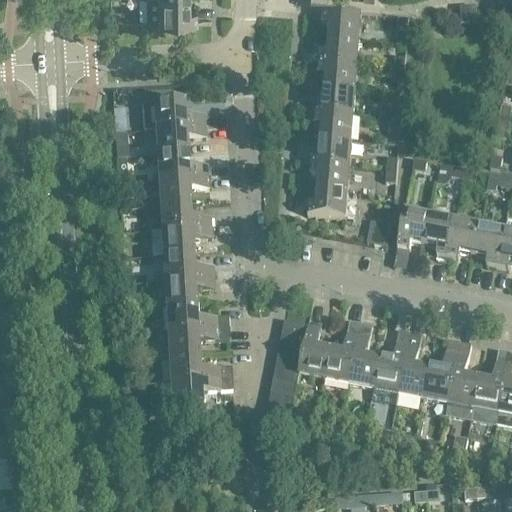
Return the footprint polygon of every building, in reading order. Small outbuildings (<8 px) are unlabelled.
[(188,0),(157,0),(158,23),(196,23),(196,10),(189,10),(188,0)] [(121,10),(110,11),(110,23),(121,23),(121,10)] [(476,26),(475,10),(460,10),(461,27),(476,26)] [(360,18),(323,16),(322,28),(329,29),(328,42),(358,44),(360,18)] [(396,33),(407,34),(408,22),(397,21),(396,33)] [(358,44),(328,42),(327,56),(320,55),(319,67),(356,70),(358,44)] [(393,72),(404,73),(405,61),(394,60),(393,72)] [(356,70),(319,67),(318,79),(325,79),(324,93),(354,95),(356,70)] [(392,84),(403,85),(404,73),(393,72),(392,84)] [(354,95),(324,93),(323,106),(316,106),(315,118),(353,120),(354,95)] [(153,107),(155,133),(205,130),(205,119),(185,120),(184,105),(153,107)] [(499,121),(509,123),(511,111),(502,109),(499,121)] [(390,123),(400,124),(401,111),(390,110),(390,123)] [(353,120),(315,118),(314,129),(321,129),(320,143),(351,146),(353,120)] [(499,121),(497,133),(507,135),(509,123),(499,121)] [(389,134),(399,135),(400,124),(390,123),(389,134)] [(205,130),(155,133),(156,158),(187,156),(186,143),(206,142),(205,130)] [(351,146),(320,143),(319,157),(312,157),(311,168),(349,171),(351,146)] [(187,156),(156,158),(158,183),(208,181),(208,169),(188,170),(187,156)] [(489,171),(500,173),(502,161),(492,159),(489,171)] [(386,174),(396,174),(397,162),(387,161),(386,174)] [(424,175),(426,165),(414,163),(412,173),(424,175)] [(349,171),(311,168),(310,180),(317,180),(316,194),(347,196),(349,171)] [(463,183),(465,172),(453,170),(451,180),(463,183)] [(477,174),(465,172),(463,183),(475,185),(477,174)] [(385,186),(395,186),(396,174),(386,174),(385,186)] [(511,191),(511,181),(502,179),(500,190),(511,191)] [(208,181),(158,183),(159,209),(190,207),(190,193),(209,192),(208,181)] [(347,196),(316,194),(315,207),(308,207),(307,219),(345,222),(347,196)] [(190,207),(159,209),(161,234),(211,231),(210,219),(191,220),(190,207)] [(382,225),(391,225),(393,225),(394,213),(383,212),(382,225)] [(430,218),(404,213),(397,251),(410,253),(411,246),(424,249),(430,218)] [(455,223),(430,218),(424,249),(438,251),(436,258),(448,260),(455,223)] [(480,228),(455,223),(448,260),(459,263),(461,256),(474,258),(480,228)] [(391,225),(382,225),(380,224),(376,247),(386,249),(391,225)] [(505,232),(480,228),(474,258),(487,261),(486,268),(498,270),(505,232)] [(211,231),(161,234),(150,234),(151,260),(162,259),(193,257),(193,243),(212,242),(211,231)] [(511,233),(505,232),(498,270),(509,272),(510,265),(511,265),(511,233)] [(193,257),(162,259),(164,284),(214,282),(214,270),(194,271),(193,257)] [(214,282),(164,284),(165,310),(196,308),(195,295),(215,294),(214,282)] [(196,308),(165,310),(166,335),(228,331),(228,320),(197,322),(196,308)] [(308,329),(284,324),(283,324),(281,335),(306,340),(308,329)] [(342,355),(330,353),(324,383),(349,388),(361,328),(348,325),(342,355)] [(371,330),(361,328),(349,388),(374,393),(379,363),(365,360),(371,330)] [(308,329),(306,340),(303,352),(301,364),(299,376),(299,378),(324,383),(330,353),(308,349),(312,330),(308,329)] [(228,331),(166,335),(168,360),(199,358),(198,345),(229,343),(228,331)] [(306,340),(281,335),(279,347),(303,352),(306,340)] [(392,365),(379,363),(374,393),(398,397),(410,337),(398,335),(392,365)] [(420,339),(410,337),(398,397),(423,402),(429,372),(414,369),(420,339)] [(441,375),(429,372),(423,402),(448,407),(460,347),(447,344),(441,375)] [(303,352),(279,347),(277,359),(301,364),(303,352)] [(464,379),(470,349),(460,347),(448,407),(473,412),(479,382),(464,379)] [(491,385),(479,382),(473,412),(497,417),(507,368),(509,356),(498,354),(495,365),(491,385)] [(199,358),(168,360),(169,385),(231,382),(231,370),(200,372),(199,358)] [(301,364),(277,359),(275,371),(299,376),(301,364)] [(511,431),(511,368),(507,368),(497,417),(495,428),(511,431)] [(299,376),(275,371),(273,383),(297,387),(299,378),(299,376)] [(231,382),(169,385),(171,412),(202,410),(201,395),(232,393),(231,382)] [(297,387),(273,383),(271,394),(295,399),(297,387)] [(295,399),(271,394),(269,406),(293,411),(295,399)] [(293,411),(269,406),(267,419),(291,423),(293,411)] [(10,469),(0,469),(0,481),(11,481),(10,469)] [(11,482),(0,482),(0,496),(12,496),(11,482)] [(488,491),(476,492),(477,502),(489,501),(488,491)] [(465,503),(477,502),(476,492),(464,493),(465,503)] [(426,495),(427,506),(439,505),(438,494),(426,495)] [(426,495),(416,496),(414,496),(414,507),(427,506),(426,495)] [(401,507),(401,497),(375,498),(376,509),(401,507)] [(375,498),(363,499),(364,510),(376,509),(375,498)] [(350,511),(364,510),(363,499),(349,500),(350,511)] [(325,502),(325,511),(336,511),(338,511),(337,501),(325,502)] [(299,503),(299,511),(325,511),(325,502),(312,503),(299,503)]
